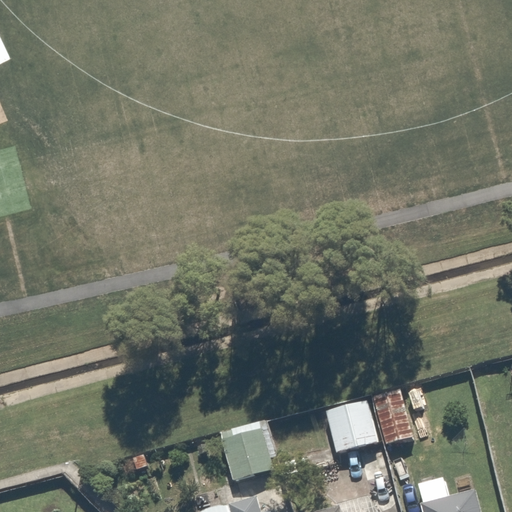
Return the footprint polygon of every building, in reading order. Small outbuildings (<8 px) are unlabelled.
[(406,389),(370,401),(384,447),(385,451),(422,440),(406,389)] [(370,401),(325,415),(339,461),(384,447),(370,401)] [(265,421),(219,434),(233,483),(279,470),(265,421)] [(486,511),(484,501),(457,507),(450,480),(420,487),(426,511),(486,511)] [(273,511),(271,503),(236,511),(273,511)]
